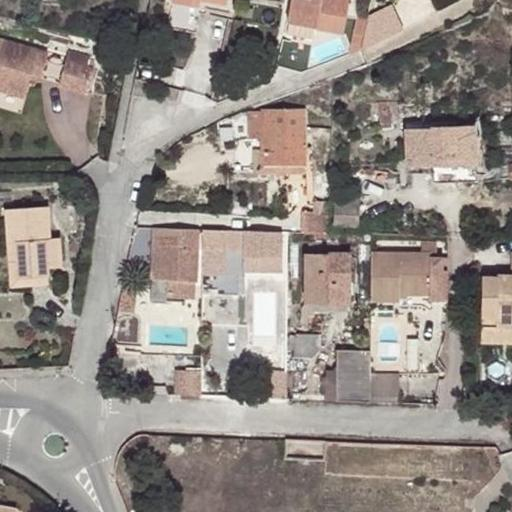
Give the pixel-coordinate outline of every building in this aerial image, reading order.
[(170,0),(166,26),(194,32),(198,12),(199,5),(200,0),(170,0)] [(227,10),(228,0),(200,0),(199,5),(227,10)] [(345,20),(348,0),(290,0),(286,26),(315,31),(318,15),(345,20)] [(313,42),(315,31),(286,26),(285,36),(308,41),(313,42)] [(301,67),(308,41),(285,36),(283,36),(277,63),(301,67)] [(0,40),(0,90),(30,99),(35,80),(46,82),(53,56),(0,40)] [(94,58),(73,52),(71,60),(92,65),(94,58)] [(92,65),(71,60),(62,89),(89,97),(98,67),(92,65)] [(398,98),(376,98),(382,121),(401,116),(398,98)] [(307,163),(308,124),(309,109),(266,110),(266,113),(254,112),(253,130),(266,129),(266,150),(286,150),(286,163),(307,163)] [(244,124),(235,124),(235,132),(243,133),(244,124)] [(479,163),(478,126),(435,126),(435,164),(479,163)] [(286,150),(266,150),(266,163),(286,163),(286,150)] [(266,163),(266,172),(271,171),(277,171),(290,171),(307,170),(307,163),(286,163),(266,163)] [(62,243),(62,228),(58,202),(15,205),(18,241),(34,240),(36,272),(58,271),(58,265),(77,262),(75,242),(62,243)] [(331,232),(332,211),(305,210),(304,230),(331,232)] [(199,281),(201,226),(164,225),(164,264),(163,279),(199,281)] [(74,227),(62,228),(62,243),(75,242),(74,227)] [(230,246),(230,228),(207,227),(207,244),(230,246)] [(285,258),(286,230),(248,228),(247,256),(285,258)] [(34,240),(18,241),(22,287),(59,283),(58,271),(36,272),(34,240)] [(433,251),(373,250),(373,297),(401,298),(402,291),(430,290),(430,298),(447,298),(447,268),(433,268),(433,251)] [(305,304),(351,305),(351,256),(306,255),(305,304)] [(284,273),(285,258),(247,256),(246,271),(284,273)] [(511,324),(511,272),(501,272),(500,274),(486,274),(486,331),(501,331),(501,325),(511,324)] [(199,299),(199,281),(163,279),(163,291),(171,292),(171,299),(199,299)] [(351,313),(351,305),(305,304),(305,312),(351,313)] [(511,338),(511,324),(501,325),(501,331),(486,331),(485,338),(511,338)] [(343,379),(372,380),(372,350),(344,348),(343,379)] [(342,398),(372,399),(372,380),(343,379),(342,398)] [(0,499),(17,500),(17,494),(0,492),(0,499)] [(34,511),(37,495),(17,494),(17,500),(0,499),(0,511),(34,511)]
